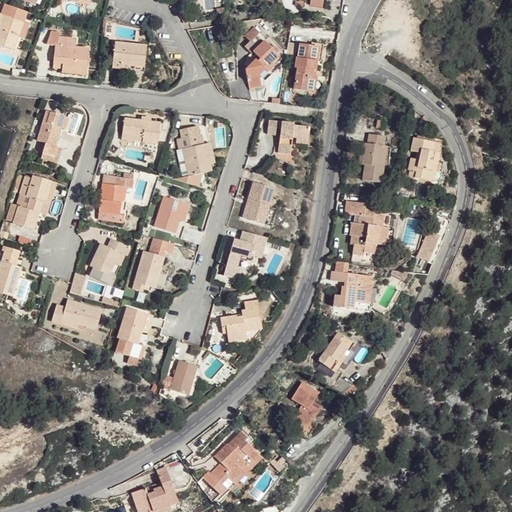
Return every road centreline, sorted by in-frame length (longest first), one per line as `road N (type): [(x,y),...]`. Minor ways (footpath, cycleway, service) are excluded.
road 1 (residential): [(23,511),(57,502),(188,430),(262,364),(310,281),(344,70)]
road 2 (residential): [(344,70),(385,74),(432,105),(460,144),(469,193),(420,320),(298,511)]
road 3 (residential): [(189,324),(245,130),(234,111),(198,103)]
road 4 (residential): [(104,93),(59,259)]
road 5 (residential): [(198,103),(200,75),(166,7),(140,0)]
